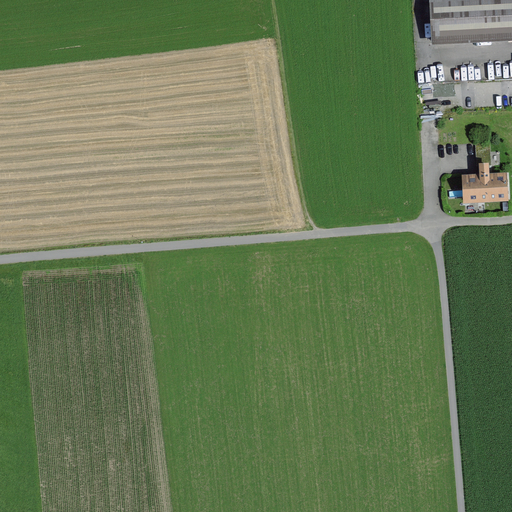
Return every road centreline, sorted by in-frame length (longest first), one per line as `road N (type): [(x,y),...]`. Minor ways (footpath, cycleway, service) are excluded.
road 1 (unclassified): [(0,259),(433,224)]
road 2 (residential): [(461,511),(433,224)]
